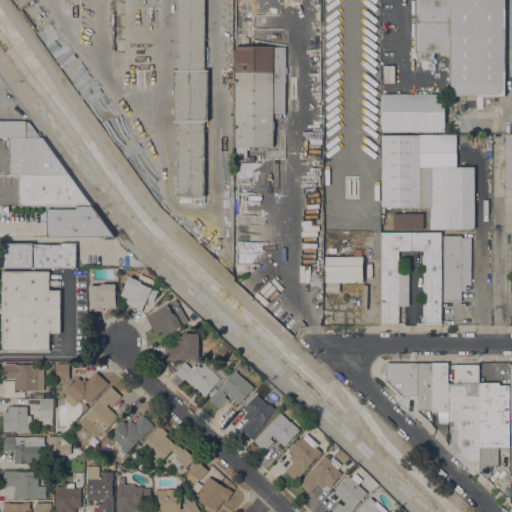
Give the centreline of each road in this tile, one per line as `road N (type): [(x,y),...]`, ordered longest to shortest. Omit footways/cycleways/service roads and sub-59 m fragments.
road 1 (residential): [(288,511),(130,364),(122,342)]
road 2 (residential): [(494,511),(338,359),(337,349)]
road 3 (residential): [(511,343),(337,349)]
